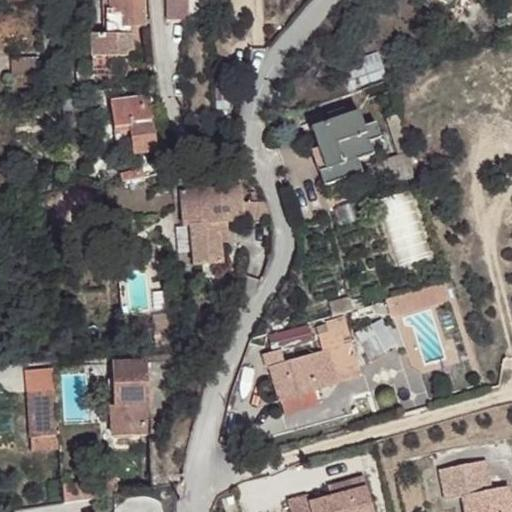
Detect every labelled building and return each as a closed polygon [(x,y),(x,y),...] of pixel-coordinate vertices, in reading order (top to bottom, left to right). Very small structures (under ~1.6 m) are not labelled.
[(145,26),(144,0),(104,0),(106,36),(92,37),(92,57),(114,56),(126,56),(126,51),(133,50),(132,34),(135,34),(135,26),(145,26)] [(186,0),(166,0),(167,20),(187,20),(186,0)] [(344,75),(349,89),(385,76),(377,53),(353,61),(357,70),(344,75)] [(114,56),(92,57),(93,76),(115,75),(114,56)] [(37,58),(12,59),(12,74),(38,73),(37,58)] [(33,117),(43,116),(41,97),(32,98),(33,117)] [(63,100),(65,124),(84,123),(82,98),(63,100)] [(157,151),(150,98),(110,102),(116,147),(133,144),(135,154),(157,151)] [(348,178),(362,173),(357,159),(373,154),(368,141),(379,137),(375,125),(364,128),(358,112),(344,117),(341,110),(327,115),(329,122),(312,128),(319,148),(330,178),(324,180),(330,197),(352,189),(348,178)] [(398,154),(410,150),(398,115),(386,118),(398,154)] [(330,178),(319,148),(313,150),(324,180),(330,178)] [(404,155),(377,163),(384,185),(411,177),(404,155)] [(226,221),(271,219),(265,203),(263,203),(256,192),(251,193),(253,203),(243,202),(241,186),(231,187),(230,177),(224,177),(224,174),(201,176),(202,189),(181,191),(183,209),(189,208),(190,227),(194,267),(222,264),(219,230),(227,230),(226,221)] [(228,242),(227,230),(219,230),(220,243),(228,242)] [(445,282),(385,300),(390,317),(450,299),(445,282)] [(332,315),(351,310),(348,297),(329,303),(332,315)] [(367,362),(395,347),(381,320),(353,334),(367,362)] [(285,414),(318,404),(314,389),(361,376),(346,325),(326,330),(329,340),(319,343),(322,353),(285,364),(282,353),(270,357),(273,366),(269,368),(278,401),(281,400),(285,414)] [(148,361),(113,363),(115,413),(112,413),(114,436),(147,434),(145,404),(151,404),(148,361)] [(55,390),(28,391),(29,411),(56,409),(55,390)] [(56,409),(29,411),(31,435),(58,433),(56,409)] [(58,433),(31,435),(32,450),(59,448),(58,433)] [(511,511),(511,505),(508,487),(491,490),(486,461),(439,470),(445,501),(462,497),(464,511),(511,511)] [(372,511),(363,477),(334,485),(336,495),(330,497),(309,503),(307,496),(287,501),(290,511),(372,511)] [(85,483),(87,500),(117,495),(113,479),(85,483)] [(63,486),(65,503),(87,500),(85,483),(63,486)] [(336,495),(334,485),(327,487),(330,497),(336,495)]
